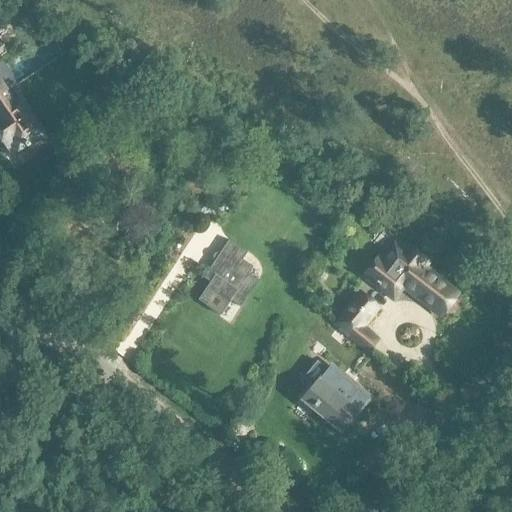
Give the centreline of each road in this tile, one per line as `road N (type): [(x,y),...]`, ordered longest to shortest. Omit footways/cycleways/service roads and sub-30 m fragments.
road 1 (residential): [(278,511),(0,292)]
road 2 (unclassified): [(378,511),(511,348)]
